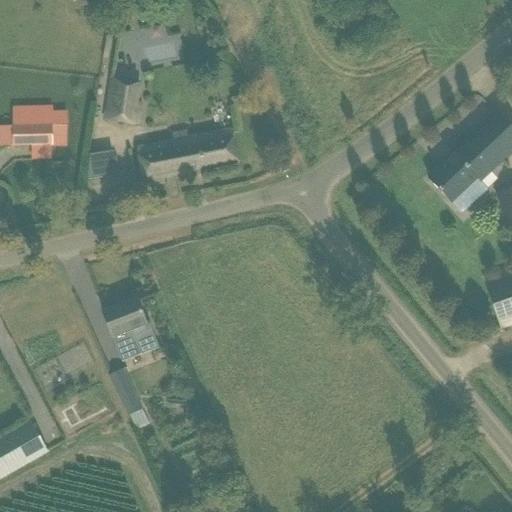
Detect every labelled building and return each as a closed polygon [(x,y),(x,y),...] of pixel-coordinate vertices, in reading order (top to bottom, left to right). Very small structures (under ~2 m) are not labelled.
[(111,80),(105,117),(137,123),(141,102),(137,101),(139,85),(111,80)] [(48,109),(13,110),(14,148),(31,148),(32,159),(51,159),(50,147),(66,146),(66,114),(49,115),(48,109)] [(497,114),(428,180),(450,204),(461,215),(487,190),(480,182),(511,151),(511,130),(511,129),(497,114)] [(170,143),(137,149),(139,160),(144,187),(164,184),(164,178),(237,164),(234,144),(231,133),(195,140),(189,141),(187,133),(172,136),(173,142),(170,143)] [(87,154),(90,175),(109,172),(106,152),(87,154)] [(511,229),(511,192),(501,196),(511,229)] [(511,277),(504,280),(485,287),(500,329),(511,324),(511,277)] [(135,300),(102,313),(109,331),(122,363),(140,356),(159,349),(150,325),(146,326),(143,318),(135,300)] [(123,369),(109,376),(127,417),(129,416),(141,411),(123,369)] [(186,407),(185,420),(193,421),(194,408),(186,407)] [(141,411),(129,416),(135,430),(149,424),(143,410),(141,411)] [(31,422),(0,439),(0,479),(48,453),(31,422)]
